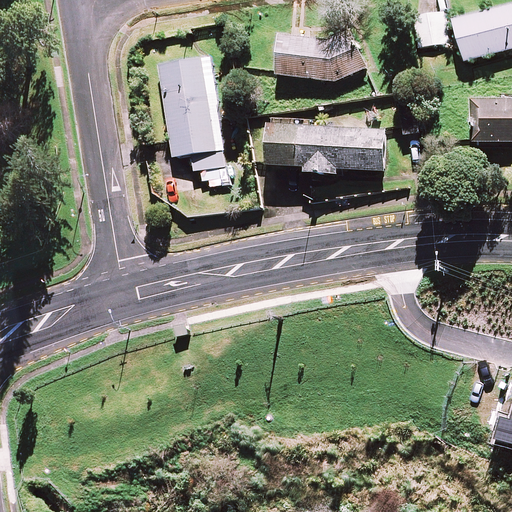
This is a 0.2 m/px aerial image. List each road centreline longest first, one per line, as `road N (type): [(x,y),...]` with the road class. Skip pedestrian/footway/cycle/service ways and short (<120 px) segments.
road 1 (residential): [(80,0),(122,289)]
road 2 (secondary): [(398,240),(122,289)]
road 3 (residential): [(398,240),(412,311),(433,337),(511,364)]
road 4 (secondary): [(122,289),(0,336)]
